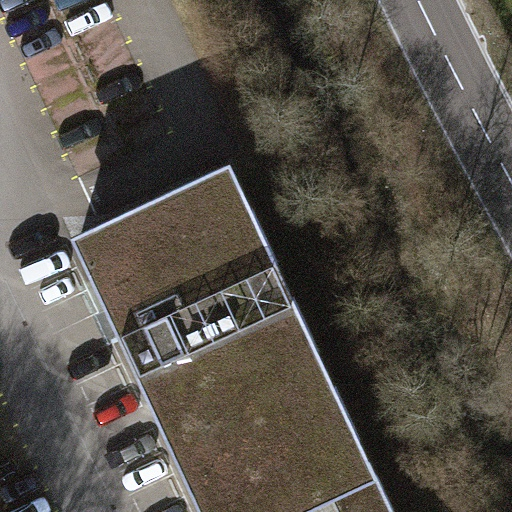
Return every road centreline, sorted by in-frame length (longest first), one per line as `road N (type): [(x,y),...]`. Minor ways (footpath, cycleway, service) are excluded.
road 1 (residential): [(0,319),(89,511)]
road 2 (secondary): [(511,178),(414,0)]
